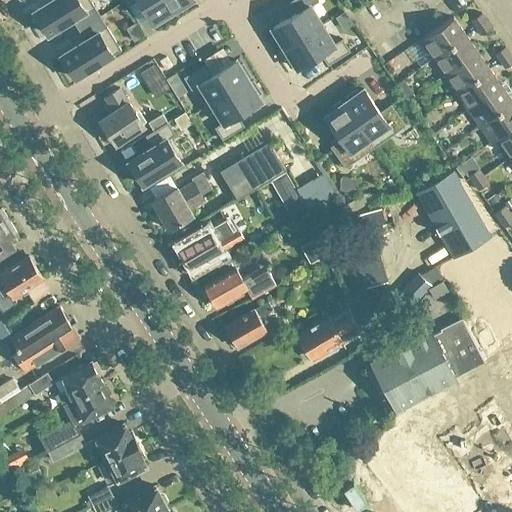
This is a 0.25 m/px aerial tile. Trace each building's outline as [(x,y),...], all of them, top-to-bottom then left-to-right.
[(45,29),(48,33),(72,19),(79,29),(100,15),(90,0),(50,0),(34,10),(37,15),(34,17),(42,31),(45,29)] [(123,0),(127,5),(135,0),(138,0),(153,23),(157,20),(159,22),(173,14),(171,11),(173,10),(166,0),(123,0)] [(166,0),(173,10),(175,9),(177,12),(190,4),(188,1),(189,0),(166,0)] [(280,47),(283,45),(284,47),(322,24),(310,5),(318,0),(291,0),(289,1),(296,12),(272,27),(275,32),(272,34),(280,47)] [(344,10),(335,17),(344,30),(354,24),(344,10)] [(472,19),(477,27),(487,20),(482,12),(472,19)] [(79,29),(85,39),(61,54),(64,59),(61,61),(69,74),(72,73),(75,77),(121,49),(100,15),(79,29)] [(432,58),(466,34),(454,16),(420,40),(432,58)] [(492,27),(487,20),(477,27),(482,34),(492,27)] [(334,43),(322,24),(284,47),(286,49),(283,51),(291,64),(294,63),(297,67),(321,53),(328,64),(350,50),(342,38),(334,43)] [(444,75),(478,51),(466,34),(432,58),(444,75)] [(495,53),(500,60),(510,53),(505,46),(495,53)] [(456,91),(490,67),(478,51),(444,75),(456,91)] [(511,62),(511,54),(510,53),(500,60),(505,67),(511,62)] [(249,79),(248,77),(251,76),(242,62),(239,64),(236,59),(212,74),(205,63),(184,76),(191,89),(194,87),(206,107),(212,103),(211,102),(249,79)] [(148,68),(141,72),(153,92),(155,95),(169,87),(167,84),(154,64),(148,68)] [(468,108),(501,84),(490,67),(456,91),(468,108)] [(261,100),(258,95),(261,93),(253,79),(250,81),(249,79),(211,102),(212,103),(223,122),(215,127),(222,139),(244,125),(237,114),(261,100)] [(479,125),(511,101),(511,99),(501,84),(468,108),(479,125)] [(145,124),(120,86),(104,97),(114,111),(101,119),(116,143),(145,124)] [(364,88),(359,91),(357,88),(344,97),(346,100),(344,101),(375,145),(405,124),(391,103),(380,111),(364,88)] [(344,101),(342,103),(340,100),(327,109),(329,112),(325,115),(341,138),(331,146),(345,167),(375,145),(344,101)] [(496,138),(511,126),(511,101),(479,125),(492,142),(496,139),(496,138)] [(162,113),(148,121),(153,130),(167,121),(162,113)] [(146,135),(153,146),(128,161),(131,165),(128,167),(137,181),(140,179),(143,184),(180,160),(166,137),(174,132),(167,121),(153,130),(146,135)] [(509,157),(511,154),(511,126),(496,138),(496,139),(509,157)] [(237,198),(286,168),(270,141),(221,170),(237,198)] [(469,175),(474,182),(484,175),(479,168),(469,175)] [(491,235),(454,170),(417,191),(454,256),(491,235)] [(489,182),(484,175),(474,182),(479,189),(489,182)] [(190,208),(206,199),(195,181),(179,190),(177,186),(153,200),(169,228),(193,214),(190,208)] [(301,198),(277,212),(285,225),(309,211),(301,198)] [(347,203),(339,208),(344,217),(353,211),(347,203)] [(0,223),(9,217),(1,205),(0,206),(0,223)] [(495,212),(500,219),(510,212),(505,205),(495,212)] [(388,281),(373,227),(386,223),(381,207),(348,217),(368,287),(388,281)] [(511,221),(511,215),(510,212),(500,219),(505,226),(511,221)] [(0,252),(13,244),(11,240),(17,237),(14,232),(17,229),(9,217),(0,223),(0,252)] [(193,268),(228,247),(245,237),(239,227),(230,232),(223,220),(180,245),(193,268)] [(306,265),(325,257),(318,240),(299,248),(306,265)] [(243,261),(238,253),(221,262),(217,264),(220,269),(222,272),(204,283),(206,288),(205,288),(210,296),(212,297),(217,306),(248,288),(253,297),(264,291),(263,290),(277,282),(266,263),(243,276),(236,265),(243,261)] [(29,305),(52,290),(29,254),(0,272),(0,286),(4,284),(12,295),(20,290),(29,305)] [(217,264),(208,270),(211,274),(220,269),(217,264)] [(443,280),(435,266),(421,274),(419,272),(401,291),(414,303),(427,288),(443,280)] [(418,298),(430,320),(452,307),(440,286),(418,298)] [(267,329),(260,316),(274,308),(264,291),(253,297),(258,304),(225,323),(238,346),(267,329)] [(29,366),(79,334),(60,304),(0,342),(0,358),(12,350),(21,364),(22,366),(26,367),(29,366)] [(341,338),(360,326),(348,306),(329,318),(327,316),(298,334),(313,359),(343,341),(341,338)] [(430,333),(375,361),(379,367),(382,373),(379,374),(377,383),(382,392),(391,395),(393,394),(398,405),(399,404),(406,401),(405,401),(450,377),(450,378),(452,376),(484,360),(485,359),(466,324),(463,317),(441,328),(442,330),(431,335),(430,333)] [(410,420),(367,450),(374,463),(384,473),(390,485),(400,495),(406,507),(410,511),(469,511),(480,504),(473,492),(464,482),(457,470),(448,460),(441,448),(432,438),(456,421),(461,427),(475,417),(471,410),(494,393),(500,405),(510,415),(511,418),(511,345),(487,364),(484,360),(452,376),(450,378),(450,377),(405,401),(406,401),(399,404),(410,420)] [(102,381),(98,373),(101,371),(96,360),(92,362),(91,360),(62,375),(69,387),(57,393),(62,403),(70,399),(102,382),(101,381),(102,381)] [(35,392),(52,380),(47,372),(29,383),(35,392)] [(12,377),(0,384),(0,397),(1,399),(2,400),(20,389),(12,377)] [(70,399),(81,420),(113,404),(108,395),(110,390),(107,384),(103,384),(102,382),(70,399)] [(2,400),(0,401),(0,414),(35,392),(29,383),(20,389),(2,400)] [(41,436),(48,449),(80,433),(73,419),(41,436)] [(138,442),(132,430),(129,432),(124,422),(92,439),(97,449),(101,447),(107,458),(138,442)] [(85,442),(80,433),(48,449),(53,459),(85,442)] [(146,465),(141,455),(145,454),(138,442),(107,458),(103,460),(114,482),(146,465)] [(112,495),(108,485),(88,495),(93,505),(94,504),(112,495)] [(166,505),(168,501),(165,495),(161,494),(156,485),(124,501),(129,511),(133,509),(133,511),(155,511),(167,506),(166,505)] [(103,511),(117,505),(112,495),(94,504),(97,511),(103,511)]
